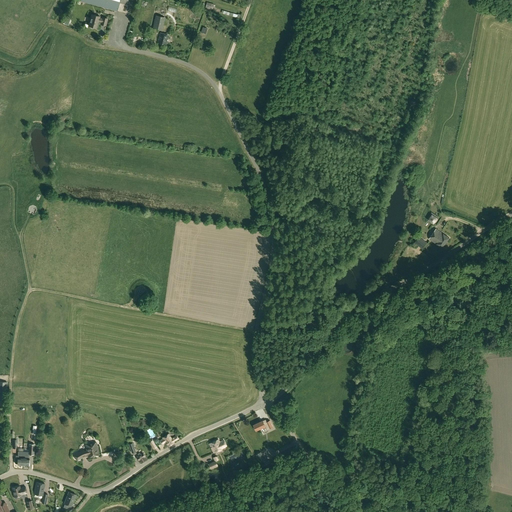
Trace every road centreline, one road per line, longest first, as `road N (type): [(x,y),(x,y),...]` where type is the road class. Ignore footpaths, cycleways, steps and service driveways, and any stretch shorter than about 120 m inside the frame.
road 1 (unclassified): [(266,402),(253,347),(270,252),(269,206),(219,92)]
road 2 (tertiary): [(266,402),(295,379),(350,308),(511,211)]
road 3 (track): [(29,291),(255,330),(334,327)]
road 4 (tertiary): [(0,477),(34,473),(103,490),(266,402)]
road 5 (track): [(10,474),(12,360),(29,291)]
road 6 (unclassified): [(362,511),(266,402)]
